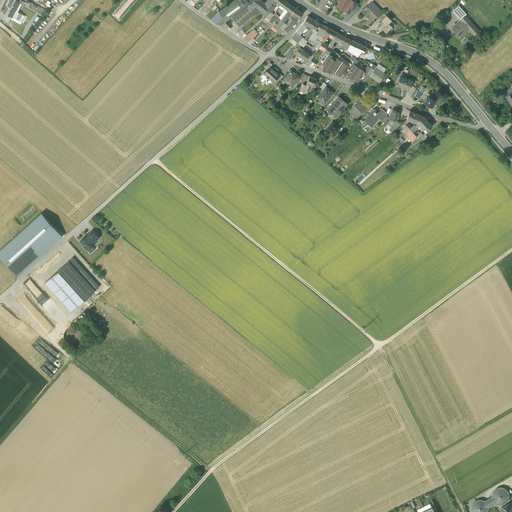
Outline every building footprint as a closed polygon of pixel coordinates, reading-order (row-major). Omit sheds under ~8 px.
[(20,2),(14,0),(10,0),(4,13),(9,16),(9,15),(12,17),(15,11),(19,3),(20,2)] [(233,0),(218,11),(210,19),(216,23),(221,25),(225,22),(233,17),(239,12),(247,6),(248,6),(247,5),(245,3),(240,0),(233,0)] [(283,0),(273,0),(270,5),(268,7),(267,10),(270,12),(271,12),(274,7),(273,6),(275,4),(279,7),(280,5),(283,0)] [(295,8),(284,0),(283,0),(280,5),(288,11),(286,13),(289,16),(291,14),(291,15),(295,8)] [(340,0),(340,1),(337,6),(342,10),(348,0),(340,0)] [(350,0),(348,0),(342,10),(348,14),(352,8),(355,3),(350,0)] [(268,7),(262,2),(258,8),(265,13),(267,10),(268,7)] [(368,5),(361,12),(365,15),(366,14),(372,20),(379,13),(377,11),(378,9),(371,2),(368,5)] [(258,8),(251,3),(247,5),(248,6),(247,6),(256,13),(258,15),(261,12),(264,14),(265,13),(258,8)] [(239,12),(233,17),(238,24),(244,19),(252,13),(256,13),(247,6),(239,12)] [(459,6),(452,11),(460,20),(465,15),(466,14),(459,6)] [(302,13),(295,8),(291,15),(293,16),(291,19),(292,19),(294,16),(295,17),(296,16),(299,18),(302,13)] [(27,17),(15,11),(12,17),(23,23),(27,17)] [(274,14),(273,14),(271,17),(270,19),(273,21),(276,24),(280,19),(275,15),(274,14)] [(383,22),(377,27),(380,30),(381,28),(386,33),(389,30),(391,31),(394,28),(388,23),(391,20),(386,15),(381,20),(383,22)] [(465,15),(460,20),(461,21),(452,29),(459,38),(463,35),(462,34),(469,28),(475,34),(479,31),(465,15)] [(295,17),(294,16),(292,19),(287,25),(284,29),(288,32),(294,25),(299,18),(296,16),(295,17)] [(315,21),(307,16),(303,23),(301,25),(304,27),(306,25),(311,27),(311,28),(311,27),(315,21)] [(280,19),(276,24),(280,28),(281,27),(284,23),(281,20),(280,19)] [(276,24),(273,21),(270,24),(278,31),(280,28),(276,24)] [(321,24),(315,21),(311,27),(311,28),(311,27),(310,29),(313,31),(314,32),(317,28),(319,29),(321,24)] [(228,31),(231,29),(225,22),(221,25),(222,26),(228,31)] [(327,27),(321,24),(319,29),(317,31),(316,33),(316,34),(318,36),(318,35),(323,37),(327,27)] [(327,27),(323,37),(322,42),(323,42),(326,37),(327,35),(328,36),(330,37),(333,31),(327,27)] [(309,29),(305,35),(306,35),(309,37),(310,36),(311,35),(313,31),(310,29),(309,29)] [(252,31),(251,30),(247,35),(251,39),(256,35),(252,31)] [(299,35),(296,32),(291,37),(298,42),(302,37),(300,36),(299,35)] [(337,33),(333,39),(335,40),(340,42),(344,36),(337,33)] [(435,40),(440,46),(445,41),(440,35),(435,40)] [(351,40),(344,36),(340,42),(348,46),(351,40)] [(303,37),(302,37),(298,42),(301,45),(303,47),(307,41),(304,38),(303,37)] [(364,46),(351,40),(348,46),(347,48),(354,53),(351,56),(355,59),(361,50),(364,46)] [(328,45),(323,42),(322,42),(322,43),(320,46),(318,50),(317,51),(322,54),(324,51),(328,46),(328,45)] [(299,48),(294,53),(297,56),(298,55),(299,55),(302,50),(299,48)] [(309,55),(302,50),(299,55),(304,59),(305,60),(308,57),(309,55)] [(330,55),(323,64),(325,66),(330,58),(331,58),(332,56),(330,55)] [(325,66),(323,68),(328,72),(330,69),(335,61),(331,58),(330,58),(325,66)] [(342,62),(337,58),(335,61),(330,69),(335,72),(342,62)] [(342,62),(335,72),(340,75),(345,68),(347,65),(342,62)] [(352,69),(347,75),(352,79),(359,68),(355,65),(354,65),(352,69)] [(279,74),(270,66),(264,73),(267,76),(266,76),(267,78),(268,77),(272,82),(273,82),(279,75),(279,74)] [(359,68),(352,79),(357,82),(363,74),(364,72),(364,71),(359,68)] [(373,72),(370,76),(373,78),(378,81),(381,77),(382,78),(385,74),(376,68),(375,68),(373,72)] [(290,72),(282,81),(291,88),(299,78),(291,70),(290,71),(289,71),(290,72)] [(279,75),(273,82),(272,82),(271,83),(274,85),(282,76),(280,74),(279,74),(279,75)] [(305,84),(303,83),(299,90),(305,93),(307,90),(309,84),(313,85),(316,78),(310,75),(309,76),(306,82),(305,84)] [(412,81),(400,76),(397,85),(409,89),(412,81)] [(412,86),(407,94),(410,96),(413,91),(415,88),(412,86)] [(323,90),(316,98),(324,104),(333,93),(326,87),(325,87),(323,90)] [(439,96),(433,93),(430,94),(429,95),(432,96),(432,98),(435,100),(433,103),(434,103),(433,104),(435,105),(439,96)] [(429,97),(427,96),(424,103),(429,106),(432,107),(433,104),(434,103),(433,103),(435,100),(429,97)] [(338,97),(330,105),(331,106),(327,109),(335,116),(346,104),(338,97)] [(504,120),(508,118),(506,114),(504,116),(492,98),(489,100),(500,117),(501,116),(504,120)] [(356,102),(350,109),(357,116),(364,109),(367,106),(366,106),(359,99),(356,102)] [(309,101),(302,109),(303,111),(310,102),(309,101)] [(375,110),(373,109),(362,120),(366,123),(367,122),(370,125),(378,117),(380,115),(377,113),(375,111),(375,110)] [(387,114),(381,109),(377,113),(380,115),(378,117),(381,119),(385,115),(387,114)] [(399,113),(392,109),(388,117),(384,122),(382,124),(388,129),(391,126),(387,122),(390,118),(395,120),(396,118),(397,119),(398,117),(397,117),(399,113)] [(423,116),(409,110),(406,118),(408,119),(416,122),(423,116)] [(410,127),(409,128),(412,131),(416,127),(417,128),(420,125),(421,126),(427,121),(423,116),(416,122),(410,127)] [(395,120),(390,118),(387,122),(391,126),(388,129),(391,132),(401,123),(395,120)] [(410,127),(406,122),(408,121),(408,119),(406,118),(401,123),(402,124),(401,125),(406,130),(409,128),(410,127)] [(427,121),(421,126),(423,129),(425,128),(427,130),(432,126),(427,121)] [(412,131),(409,128),(406,130),(404,132),(411,140),(416,136),(414,133),(412,131)] [(60,236),(41,214),(0,250),(0,255),(17,275),(60,236)] [(92,230),(87,236),(86,235),(80,241),(84,245),(84,247),(85,249),(87,249),(88,250),(92,246),(94,244),(93,243),(99,237),(92,230)] [(98,287),(72,258),(45,282),(72,311),(98,287)] [(45,308),(47,306),(53,313),(56,310),(49,301),(43,306),(45,308)] [(82,340),(83,336),(82,332),(80,329),(77,327),(73,326),(69,327),(66,329),(64,333),(63,336),(64,340),(66,343),(69,346),(73,346),(77,346),(80,343),(82,340)] [(480,500),(476,501),(473,504),(472,508),(472,511),(487,511),(488,508),(496,503),(501,504),(505,503),(508,500),(509,496),(508,492),(505,489),(500,488),(496,489),(493,492),(492,496),(492,497),(485,502),(484,501),(480,500)] [(511,511),(511,506),(510,503),(501,509),(502,511),(511,511)]
